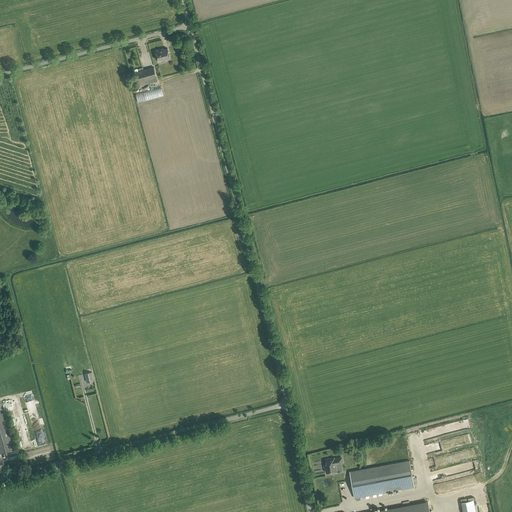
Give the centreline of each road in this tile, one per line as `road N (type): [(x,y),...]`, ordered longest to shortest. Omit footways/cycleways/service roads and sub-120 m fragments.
road 1 (unclassified): [(287,403),(190,25)]
road 2 (unclassified): [(0,479),(287,403)]
road 3 (unclassified): [(190,25),(0,72)]
